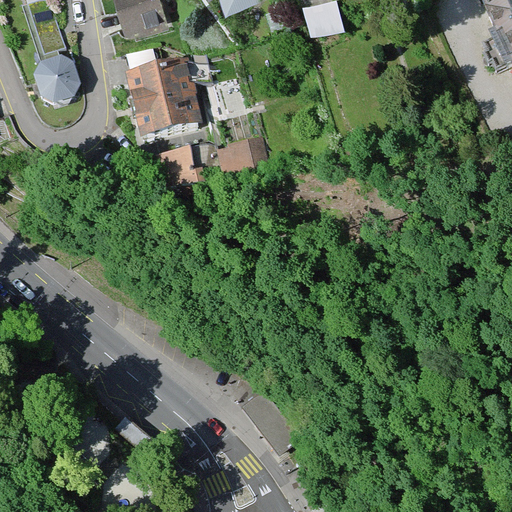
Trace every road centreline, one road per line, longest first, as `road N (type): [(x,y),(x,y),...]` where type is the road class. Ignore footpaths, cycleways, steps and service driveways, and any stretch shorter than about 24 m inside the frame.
road 1 (secondary): [(0,264),(196,428),(220,457),(243,511)]
road 2 (residential): [(0,67),(28,140),(64,151),(88,144),(98,123),(81,0)]
